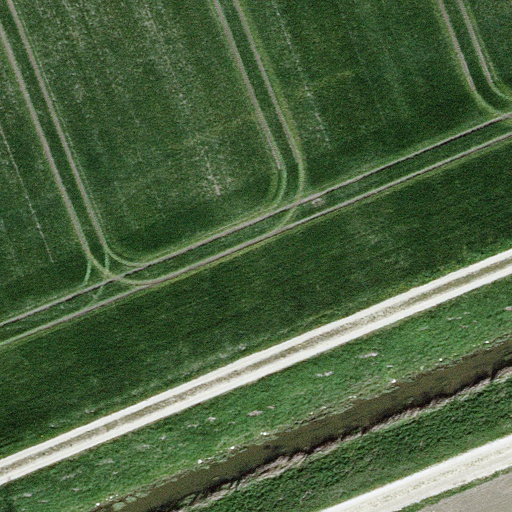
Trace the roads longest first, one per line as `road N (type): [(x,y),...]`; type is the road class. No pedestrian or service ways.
road 1 (track): [(0,468),(511,255)]
road 2 (track): [(511,452),(369,511)]
